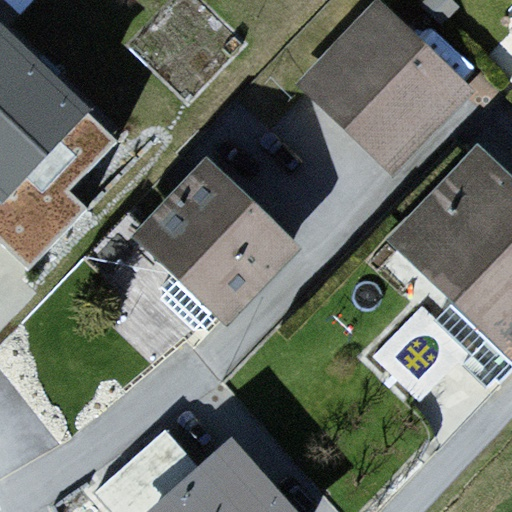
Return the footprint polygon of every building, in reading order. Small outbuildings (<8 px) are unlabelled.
[(511,0),(503,0),(486,20),(511,41),(511,0)] [(98,116),(0,19),(0,205),(5,211),(98,116)] [(379,25),(304,86),(370,166),(444,105),(379,25)] [(511,208),(467,165),(383,252),(475,340),(511,302),(511,208)] [(184,175),(122,240),(199,313),(261,248),(184,175)] [(278,511),(215,438),(127,511),(278,511)]
